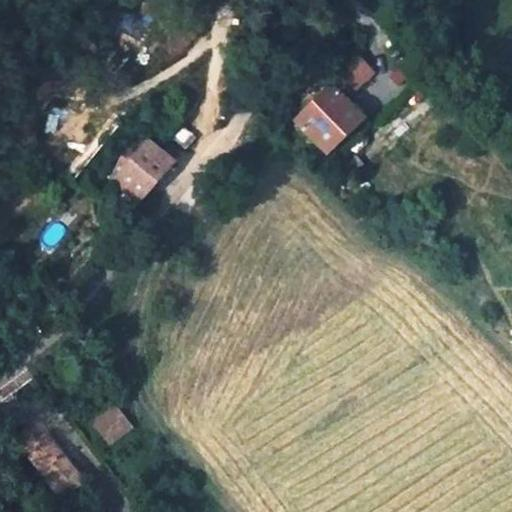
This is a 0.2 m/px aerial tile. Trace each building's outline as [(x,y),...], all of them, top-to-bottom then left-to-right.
[(444,15),(443,0),(424,0),(425,15),(444,15)] [(162,24),(146,13),(135,28),(151,39),(162,24)] [(336,75),(352,93),(375,73),(359,55),(336,75)] [(429,87),(411,69),(405,74),(417,87),(422,93),(429,87)] [(422,93),(417,87),(373,127),(393,148),(436,108),(422,93)] [(364,121),(333,89),(295,123),(326,156),(364,121)] [(79,124),(61,112),(46,131),(57,141),(44,157),(67,176),(103,130),(85,116),(79,124)] [(114,117),(103,130),(67,176),(73,182),(121,122),(114,117)] [(198,138),(177,121),(166,132),(187,150),(198,138)] [(174,164),(148,144),(114,182),(138,204),(174,164)] [(123,431),(110,413),(95,424),(108,441),(123,431)] [(37,441),(44,436),(36,426),(29,431),(37,441)] [(16,440),(61,499),(82,483),(44,436),(37,441),(29,431),(16,440)]
